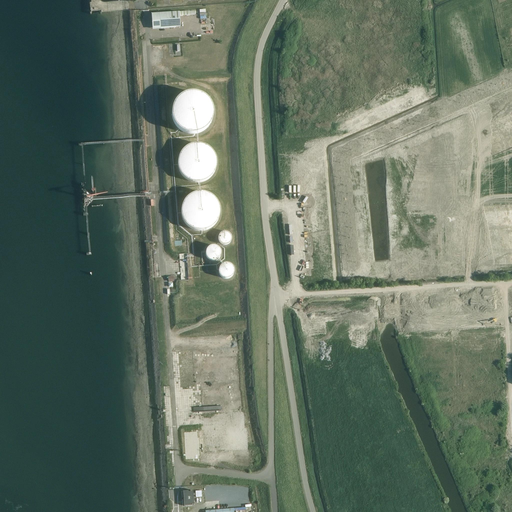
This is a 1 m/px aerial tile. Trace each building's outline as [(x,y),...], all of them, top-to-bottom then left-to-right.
[(152,29),(160,28),(180,27),(179,16),(189,15),(189,11),(151,14),(152,29)] [(213,114),(213,111),(212,108),(211,105),(209,102),(208,100),(205,98),(203,96),(200,95),(197,94),(195,93),(192,93),(189,93),(186,94),(183,95),(180,97),(178,98),(176,101),(174,103),(173,106),(172,109),(172,112),(172,115),(172,118),(173,121),(174,123),(176,126),(178,128),(180,130),(182,132),(185,133),(187,133),(190,134),(193,134),(195,134),(198,133),(200,132),(203,131),(205,129),(207,127),(209,125),(211,122),(212,120),(213,117),(213,114)] [(217,164),(217,162),(216,159),(215,156),(214,154),(213,151),(211,149),(209,148),(206,146),(204,145),(201,144),(198,144),(196,144),(193,144),(191,145),(188,146),(186,147),(184,149),(182,151),(181,153),(179,155),(178,157),(178,160),(177,163),(177,165),(178,168),(179,171),(181,174),(183,177),(185,179),(188,181),(190,182),(192,183),(195,183),(197,183),(200,183),(202,182),(205,182),(207,180),(209,179),(211,177),(213,175),(215,172),(216,170),(216,167),(217,164)] [(219,217),(220,213),(220,210),(219,206),(218,203),(216,200),(214,197),(211,195),(208,194),(204,193),(201,192),(198,192),(195,193),(192,194),(189,196),(187,198),(185,200),(183,203),(182,206),(181,208),(181,212),(181,215),(182,219),(183,222),(185,225),(188,227),(191,229),(194,231),(198,231),(201,232),(205,231),(208,230),(211,228),(214,226),(216,223),(218,220),(219,217)] [(231,238),(231,237),(231,235),(230,234),(229,233),(228,232),(226,232),(225,232),(223,232),(222,232),(220,233),(219,234),(218,235),(218,237),(218,238),(218,240),(218,241),(219,243),(220,244),(222,244),(223,245),(225,245),(226,245),(228,244),(229,244),(230,243),(231,241),(231,240),(231,238)] [(221,255),(221,254),(221,252),(220,251),(220,249),(219,248),(218,247),(216,246),(215,246),(213,245),(212,246),(210,246),(209,247),(207,248),(206,249),(206,250),(205,252),(205,253),(205,255),(205,256),(206,258),(207,259),(208,260),(210,261),(211,261),(213,261),(214,261),(216,261),(217,260),(218,259),(219,258),(220,257),(221,255)] [(234,273),(234,271),(234,270),(234,268),(233,267),(232,266),(231,265),(229,264),(228,263),(226,263),(225,263),(223,264),(222,265),(221,266),(220,267),(219,268),(218,270),(218,271),(218,273),(219,274),(219,276),(220,277),(222,278),(223,279),(224,279),(226,279),(228,279),(229,279),(230,278),(232,277),(233,276),(233,274),(234,273)] [(184,433),(185,460),(201,459),(199,432),(184,433)] [(193,490),(183,491),(184,506),(194,505),(193,495),(195,495),(196,497),(202,497),(201,491),(195,491),(195,493),(193,493),(193,490)]
